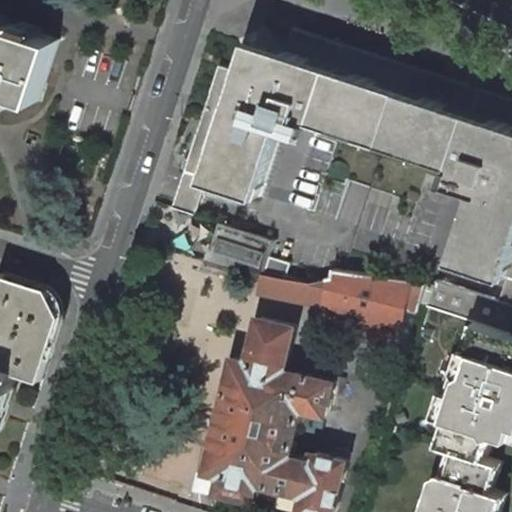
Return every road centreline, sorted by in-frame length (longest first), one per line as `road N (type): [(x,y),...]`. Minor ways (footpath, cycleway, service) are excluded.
road 1 (residential): [(194,0),(104,280)]
road 2 (residential): [(104,280),(43,494)]
